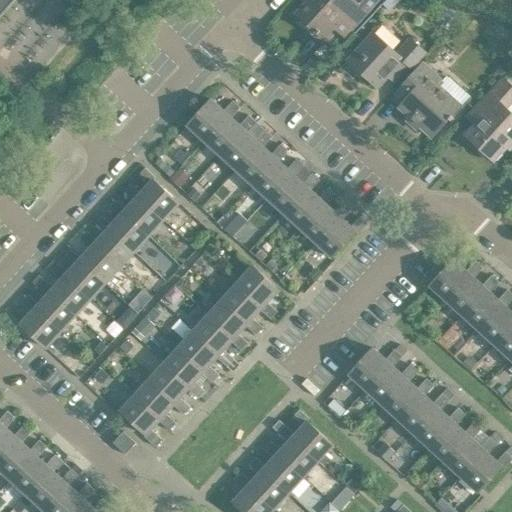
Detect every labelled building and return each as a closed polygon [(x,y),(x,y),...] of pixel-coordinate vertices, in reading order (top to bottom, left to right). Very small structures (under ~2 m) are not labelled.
[(0,0),(0,14),(12,0),(0,0)] [(356,0),(355,1),(353,0),(305,0),(308,2),(297,13),(323,37),(334,25),(345,35),(377,0),(356,0)] [(410,38),(397,53),(373,32),(348,60),(349,61),(352,57),(361,65),(358,69),(377,87),(388,75),(397,84),(425,52),(410,38)] [(395,92),(404,100),(399,106),(433,137),(461,106),(439,87),(443,82),(422,63),(395,92)] [(474,124),(465,134),(493,160),(506,147),(509,149),(511,145),(511,120),(502,112),(506,107),(511,100),(511,85),(503,77),(466,117),(474,124)] [(231,117),(240,107),(232,100),(224,110),(211,98),(187,125),(203,141),(228,114),(231,117)] [(256,121),(248,115),(240,124),(231,117),(228,114),(203,141),(219,155),(244,128),(247,131),(256,121)] [(272,136),(264,129),(255,139),(247,131),(244,128),(219,155),(235,170),(260,143),(263,146),(272,136)] [(288,150),(280,144),(271,153),(263,146),(260,143),(235,170),(251,184),(276,157),(279,160),(288,150)] [(160,157),(155,163),(162,170),(167,165),(160,157)] [(303,165),(296,158),(287,168),(279,160),(276,157),(251,184),(267,199),(291,172),(295,175),(303,165)] [(167,165),(162,170),(169,176),(174,171),(167,165)] [(164,220),(179,203),(153,179),(155,177),(145,168),(138,175),(148,184),(140,192),(137,195),(164,220)] [(319,179),(312,173),(303,182),(295,175),(291,172),(267,199),(283,213),(307,186),(311,189),(319,179)] [(140,192),(130,183),(123,191),(133,200),(125,208),(122,211),(149,236),(164,220),(137,195),(140,192)] [(335,194),(328,187),(319,197),(311,189),(307,186),(283,213),(299,228),(323,201),(326,204),(335,194)] [(193,187),(187,194),(194,200),(200,193),(193,187)] [(116,199),(109,207),(119,216),(111,224),(108,227),(135,252),(149,236),(122,211),(125,208),(116,199)] [(351,208),(344,202),(335,211),(326,204),(323,201),(299,228),(315,242),(339,215),(342,218),(351,208)] [(111,224),(101,215),(94,222),(104,231),(96,240),(93,243),(120,267),(135,252),(108,227),(111,224)] [(358,233),(367,223),(360,216),(351,226),(342,218),(339,215),(315,242),(331,257),(356,231),(358,233)] [(232,220),(224,228),(232,236),(240,228),(232,220)] [(87,231),(80,238),(89,247),(82,256),(79,259),(106,283),(120,267),(93,243),(96,240),(87,231)] [(82,256),(72,247),(65,254),(75,263),(67,272),(64,275),(91,299),(106,283),(79,259),(82,256)] [(260,249),(254,256),(261,262),(267,255),(260,249)] [(271,259),(265,266),(271,271),(277,265),(271,259)] [(466,270),(454,259),(429,285),(446,301),(471,274),(474,277),(483,267),(475,260),(466,270)] [(57,263),(51,270),(60,279),(53,287),(50,291),(76,315),(91,299),(64,275),(67,272),(57,263)] [(267,302),(279,290),(252,265),(237,282),(263,306),(261,310),(270,318),(277,311),(267,302)] [(38,274),(31,281),(36,286),(43,279),(38,274)] [(471,274),(446,301),(462,315),(486,288),(490,291),(498,282),(491,275),(482,284),(474,277),(471,274)] [(43,279),(36,286),(46,295),(38,303),(35,306),(62,331),(76,315),(50,291),(53,287),(43,279)] [(256,334),(262,327),(253,318),(261,310),(263,306),(237,282),(222,298),(249,322),(246,325),(256,334)] [(490,291),(486,288),(462,315),(478,330),(502,303),(505,306),(511,298),(511,293),(507,289),(498,299),(490,291)] [(28,294),(22,302),(31,311),(20,323),(47,348),(62,331),(35,306),(38,303),(28,294)] [(238,334),(246,325),(249,322),(222,298),(208,314),(234,338),(232,341),(241,350),(248,343),(238,334)] [(511,311),(505,306),(502,303),(478,330),(494,344),(511,324),(511,311)] [(147,316),(153,321),(160,312),(155,307),(147,316)] [(208,314),(193,330),(220,354),(217,357),(227,366),(233,359),(224,350),(232,341),(234,338),(208,314)] [(145,316),(134,328),(135,328),(144,336),(155,325),(145,316)] [(511,324),(494,344),(510,359),(511,356),(511,324)] [(212,382),(219,375),(209,366),(217,357),(220,354),(193,330),(179,346),(205,370),(203,373),(212,382)] [(126,339),(119,346),(126,353),(133,346),(126,339)] [(102,341),(94,350),(99,355),(107,346),(102,341)] [(399,344),(394,349),(401,355),(406,350),(399,344)] [(198,398),(204,391),(195,382),(203,373),(205,370),(179,346),(164,361),(191,386),(188,389),(198,398)] [(373,347),(349,374),(365,389),(390,363),(393,365),(402,356),(401,355),(394,349),(386,359),(373,347)] [(183,414),(190,406),(180,397),(188,389),(191,386),(164,361),(150,377),(176,402),(174,405),(183,414)] [(393,365),(390,363),(365,389),(381,404),(406,377),(409,380),(417,370),(410,364),(401,373),(393,365)] [(169,430),(175,422),(166,413),(174,405),(176,402),(150,377),(135,393),(162,418),(159,421),(169,430)] [(433,385),(426,378),(417,388),(409,380),(406,377),(381,404),(397,418),(421,392),(425,395),(433,385)] [(447,387),(442,393),(449,399),(454,394),(447,387)] [(425,395),(421,392),(397,418),(413,433),(437,406),(440,409),(449,399),(442,393),(433,402),(425,395)] [(154,445),(161,438),(151,429),(159,421),(162,418),(135,393),(120,410),(146,434),(144,436),(154,445)] [(333,399),(327,405),(339,416),(345,410),(333,399)] [(449,417),(440,409),(437,406),(413,433),(429,448),(453,421),(456,423),(465,414),(458,407),(449,417)] [(294,434),(291,437),(318,461),(333,445),(307,420),(309,418),(299,409),(292,416),(302,425),(294,434)] [(14,417),(7,410),(0,418),(0,426),(3,424),(6,427),(14,417)] [(279,420),(272,427),(278,432),(285,425),(279,420)] [(453,421),(429,448),(445,462),(469,435),(472,438),(481,428),(474,422),(465,431),(456,423),(453,421)] [(30,432),(23,425),(14,435),(6,427),(3,424),(0,426),(0,458),(18,439),(22,441),(30,432)] [(280,449),(277,453),(304,477),(318,461),(291,437),(294,434),(285,425),(278,432),(288,441),(280,449)] [(136,442),(123,431),(113,442),(125,454),(136,442)] [(469,435),(445,462),(460,477),(485,450),(488,453),(497,443),(490,436),(481,446),(472,438),(469,435)] [(46,446),(39,439),(30,449),(22,441),(18,439),(0,458),(0,470),(10,480),(34,453),(37,456),(46,446)] [(273,457),(265,465),(262,468),(289,493),(304,477),(277,453),(280,449),(270,441),(263,448),(273,457)] [(385,442),(377,451),(385,459),(393,450),(385,442)] [(485,450),(460,477),(477,492),(501,465),(504,467),(511,458),(511,456),(505,451),(497,460),(488,453),(485,450)] [(62,461),(55,454),(46,464),(37,456),(34,453),(10,480),(26,494),(50,468),(53,470),(62,461)] [(255,456),(249,464),(258,473),(251,481),(248,484),(274,509),(289,493),(262,468),(265,465),(255,456)] [(75,464),(71,469),(78,475),(82,471),(75,464)] [(78,475),(71,469),(62,478),(53,470),(50,468),(26,494),(42,509),(66,482),(69,485),(78,475)] [(360,470),(352,479),(359,486),(367,477),(360,470)] [(244,489),(232,501),(244,511),(271,511),(274,509),(248,484),(251,481),(241,472),(234,480),(244,489)] [(85,499),(94,490),(87,483),(78,493),(69,485),(66,482),(42,509),(45,511),(67,511),(82,497),(85,499)] [(345,486),(339,492),(348,499),(353,493),(345,486)] [(102,511),(110,504),(103,498),(94,507),(85,499),(82,497),(67,511),(102,511)] [(329,502),(321,511),(322,511),(335,511),(337,510),(329,502)]
